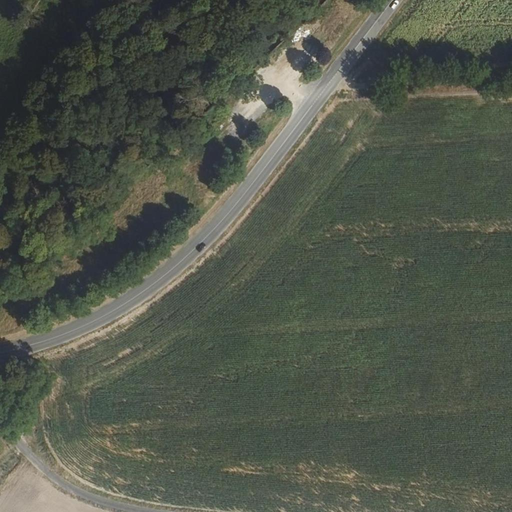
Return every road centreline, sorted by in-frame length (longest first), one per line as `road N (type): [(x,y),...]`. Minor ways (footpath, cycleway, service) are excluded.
road 1 (primary): [(0,354),(52,344),(128,306),(184,261),(394,0)]
road 2 (track): [(329,87),(511,77)]
road 3 (unclassified): [(0,418),(47,476),(98,507),(136,511)]
road 4 (track): [(190,0),(310,111)]
